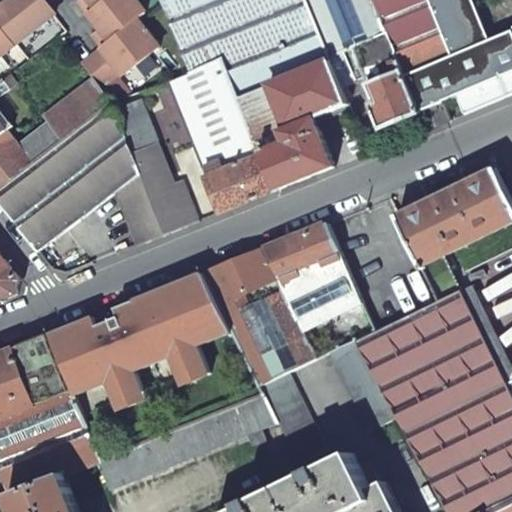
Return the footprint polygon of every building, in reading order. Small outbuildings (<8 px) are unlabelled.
[(45,0),(14,0),(0,11),(0,23),(17,45),(56,14),(45,0)] [(80,0),(79,1),(90,13),(106,0),(80,0)] [(136,0),(106,0),(90,13),(101,28),(94,34),(104,47),(138,20),(147,13),(136,0)] [(226,172),(264,157),(262,154),(289,144),(284,132),(289,130),(273,87),(333,64),(307,0),(162,0),(190,71),(191,74),(168,83),(206,180),(212,178),(207,168),(222,162),(226,172)] [(307,0),(333,64),(343,87),(367,77),(355,49),(389,36),(374,0),(307,0)] [(374,0),(389,36),(404,72),(421,113),(426,111),(446,103),(459,97),(466,116),(511,96),(511,32),(491,41),(474,0),(374,0)] [(138,20),(104,47),(103,48),(103,49),(110,57),(103,64),(96,55),(83,64),(94,78),(101,87),(122,71),(125,75),(160,47),(138,20)] [(0,57),(17,45),(0,23),(0,57)] [(389,36),(355,49),(367,77),(370,85),(404,72),(389,36)] [(110,57),(103,49),(96,55),(103,64),(110,57)] [(333,64),(273,87),(289,130),(317,119),(330,114),(351,106),(343,87),(333,64)] [(404,72),(370,85),(377,104),(373,106),(383,132),(422,116),(421,113),(404,72)] [(49,122),(19,145),(34,165),(113,104),(101,87),(94,78),(44,117),(49,122)] [(165,236),(199,223),(183,181),(174,185),(142,102),(119,111),(142,173),(141,175),(165,236)] [(446,103),(426,111),(434,129),(452,121),(446,103)] [(0,202),(39,254),(118,192),(141,175),(142,173),(119,111),(113,104),(34,165),(0,191),(0,202)] [(289,144),(262,154),(264,157),(277,191),(330,170),(336,168),(317,119),(289,130),(284,132),(289,144)] [(0,191),(34,165),(19,145),(0,121),(0,191)] [(248,203),(277,191),(264,157),(226,172),(222,162),(207,168),(212,178),(206,180),(220,214),(248,203)] [(400,218),(423,267),(448,255),(511,223),(511,197),(498,169),(459,188),(438,199),(400,218)] [(141,175),(118,192),(136,240),(126,244),(128,251),(133,249),(165,236),(141,175)] [(378,333),(329,225),(280,244),(267,250),(320,360),(332,354),(357,342),(378,333)] [(233,328),(262,386),(291,374),(320,360),(267,250),(237,262),(207,274),(233,328)] [(0,302),(19,295),(22,281),(14,270),(0,252),(0,302)] [(399,419),(447,511),(484,511),(511,498),(511,382),(509,384),(448,255),(423,267),(441,302),(378,333),(357,342),(399,419)] [(233,328),(207,274),(118,309),(119,311),(108,315),(98,320),(97,318),(50,337),(88,430),(125,412),(128,419),(156,405),(152,398),(197,376),(201,383),(216,375),(201,344),(233,328)] [(0,468),(11,497),(67,474),(99,462),(101,461),(88,430),(50,337),(14,351),(37,408),(0,422),(0,468)] [(332,354),(371,432),(399,419),(357,342),(332,354)] [(0,422),(37,408),(14,351),(0,356),(0,422)] [(291,374),(262,386),(266,395),(279,423),(280,422),(301,466),(329,452),(291,374)] [(99,462),(111,491),(249,435),(254,447),(268,441),(263,429),(279,423),(266,395),(101,461),(99,462)] [(232,511),(355,511),(378,501),(372,490),(354,453),(232,511)] [(16,511),(81,511),(67,474),(11,497),(16,511)] [(378,501),(355,511),(401,511),(387,482),(372,490),(378,501)] [(511,511),(511,498),(484,511),(511,511)]
